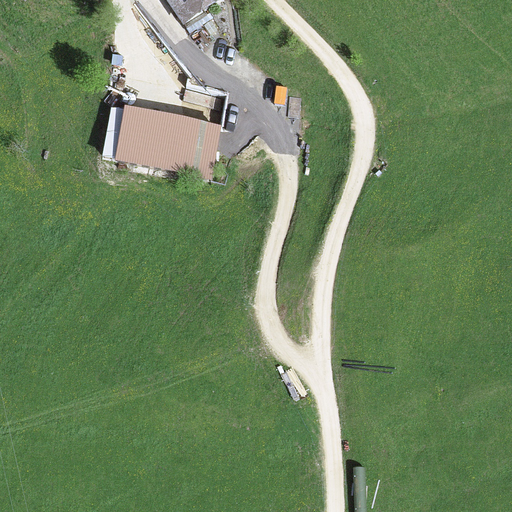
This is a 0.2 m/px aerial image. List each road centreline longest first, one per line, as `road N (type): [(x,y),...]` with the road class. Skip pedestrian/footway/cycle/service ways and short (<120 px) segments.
road 1 (track): [(317,365),(319,287),(358,159),(358,114),(342,75),(269,0)]
road 2 (track): [(122,0),(124,66),(91,217),(0,334)]
road 3 (unclassified): [(336,511),(317,365)]
